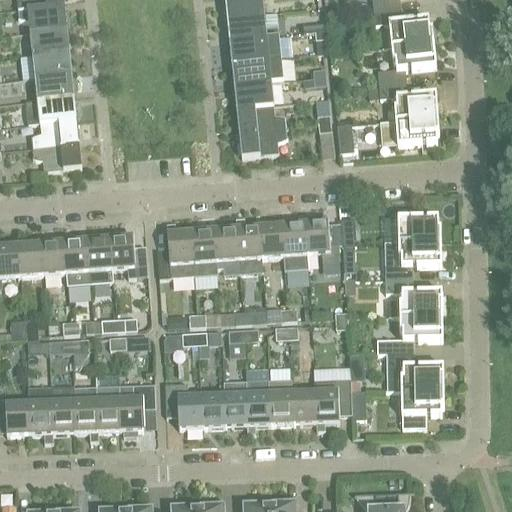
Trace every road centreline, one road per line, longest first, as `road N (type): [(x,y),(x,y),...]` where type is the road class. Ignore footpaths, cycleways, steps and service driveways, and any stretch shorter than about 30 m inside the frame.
road 1 (residential): [(0,209),(475,174)]
road 2 (residential): [(0,478),(437,462)]
road 3 (residential): [(437,462),(466,456),(480,430),(475,174)]
road 4 (residential): [(475,174),(467,0)]
